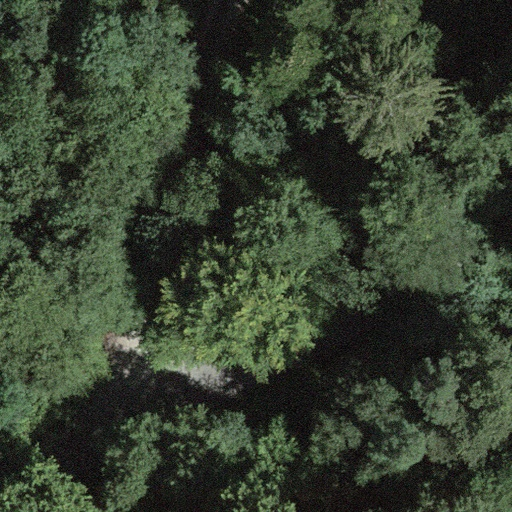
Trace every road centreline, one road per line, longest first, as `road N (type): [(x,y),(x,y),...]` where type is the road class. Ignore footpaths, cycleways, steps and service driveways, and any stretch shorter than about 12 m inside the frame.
road 1 (residential): [(511,209),(395,289),(149,400),(0,485)]
road 2 (track): [(149,400),(168,138),(194,41),(217,0)]
road 3 (track): [(511,343),(395,289)]
